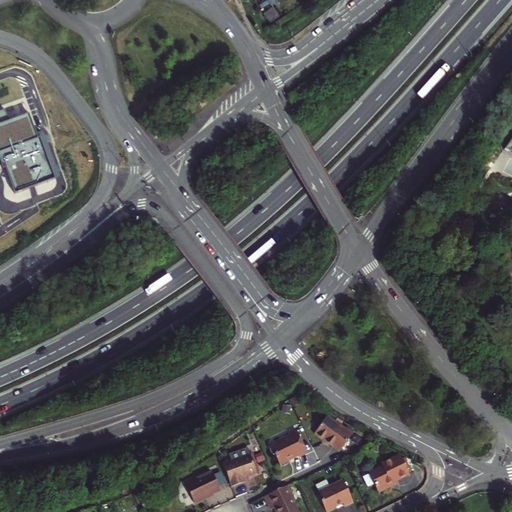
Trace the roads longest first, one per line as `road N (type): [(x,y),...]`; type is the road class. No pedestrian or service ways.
road 1 (trunk): [(0,405),(121,345),(252,255),(341,175),(500,0)]
road 2 (trunk): [(0,444),(168,392),(229,358),(248,330),(149,204),(119,214),(0,302)]
road 3 (trunk): [(465,0),(335,143),(221,248),(107,323),(0,377)]
road 4 (tertiary): [(0,38),(53,70),(102,134),(111,159),(94,206),(0,278)]
road 5 (trunk): [(0,456),(155,416),(276,340)]
road 6 (trunk): [(358,252),(511,45)]
road 7 (tertiary): [(500,432),(358,252)]
road 8 (tertiary): [(276,340),(332,392),(417,440)]
road 9 (trunk): [(122,197),(0,291)]
road 10 (tertiary): [(358,252),(285,130)]
road 11 (trunk): [(359,11),(289,56),(247,55)]
road 12 (trunk): [(359,11),(264,90)]
